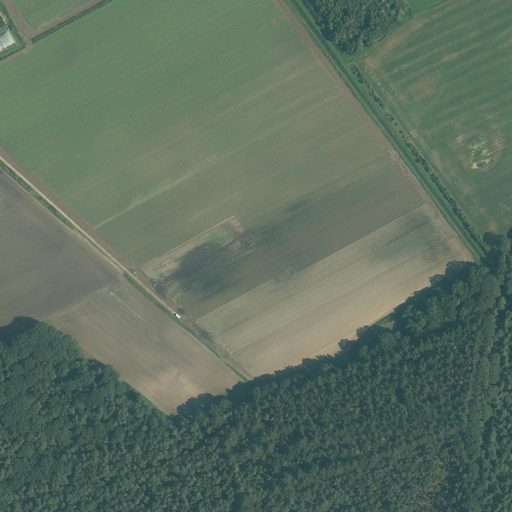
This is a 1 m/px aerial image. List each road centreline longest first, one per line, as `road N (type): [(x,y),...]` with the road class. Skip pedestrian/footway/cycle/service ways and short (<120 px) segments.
road 1 (track): [(0,484),(488,310)]
road 2 (track): [(502,303),(491,264),(296,0)]
road 3 (unclassified): [(0,159),(181,321)]
